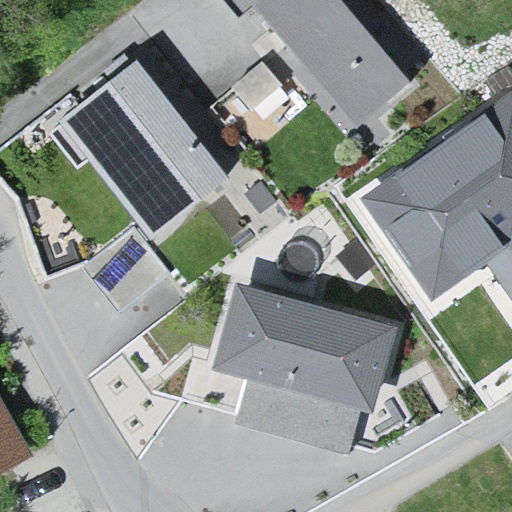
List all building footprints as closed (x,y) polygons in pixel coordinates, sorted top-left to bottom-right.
[(325,0),(260,0),(248,10),(349,134),(400,92),(325,0)] [(124,70),(49,133),(149,251),(224,188),(124,70)] [(253,72),(204,113),(277,201),(326,160),(253,72)] [(427,302),(506,256),(511,263),(511,99),(359,205),(427,302)] [(387,334),(230,294),(208,379),(365,419),(387,334)] [(0,437),(0,465),(12,458),(0,437)]
